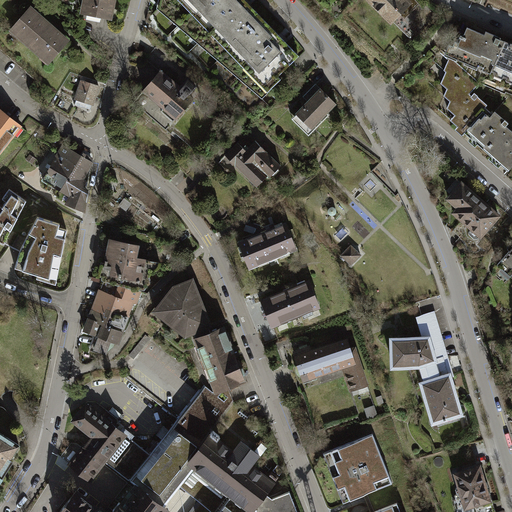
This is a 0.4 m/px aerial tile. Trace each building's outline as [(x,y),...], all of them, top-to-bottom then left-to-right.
[(117,0),(83,0),(81,16),(113,22),(117,0)] [(185,0),(166,0),(160,6),(180,23),(197,6),(190,0),(187,0),(187,1),(185,0)] [(185,0),(187,1),(187,0),(190,0),(197,6),(205,15),(202,18),(213,29),(223,39),(225,37),(233,44),(241,52),(238,56),(249,66),(260,78),(262,75),(270,84),(278,76),(299,56),(281,37),(244,0),(185,0)] [(367,0),(391,23),(405,8),(410,13),(419,3),(416,0),(367,0)] [(197,6),(180,23),(200,40),(213,29),(202,18),(205,15),(197,6)] [(48,67),(70,42),(31,7),(9,32),(48,67)] [(484,34),(467,27),(463,37),(459,35),(456,42),(454,41),(450,53),(486,68),(487,66),(492,69),(503,41),(496,38),(497,36),(485,31),(484,34)] [(213,29),(200,40),(221,58),(233,44),(225,37),(223,39),(213,29)] [(511,45),(503,41),(492,69),(491,70),(498,73),(499,72),(504,74),(503,76),(508,78),(509,76),(511,77),(511,45)] [(233,44),(221,58),(240,74),(249,66),(238,56),(241,52),(233,44)] [(475,81),(453,60),(445,70),(442,78),(448,84),(444,94),(450,100),(446,107),(455,115),(450,119),(467,134),(489,111),(484,107),(487,103),(474,92),(471,95),(467,91),(475,81)] [(282,79),(278,76),(270,84),(262,75),(260,78),(249,66),(240,74),(265,95),(282,79)] [(173,121),(192,99),(188,95),(195,86),(187,79),(180,88),(160,70),(143,90),(164,108),(161,111),(173,121)] [(101,87),(81,81),(75,100),(77,101),(75,106),(91,111),(93,106),(95,107),(101,87)] [(308,102),(291,118),(308,135),(316,127),(326,117),(323,114),(335,103),(325,93),(316,84),(303,97),(308,102)] [(0,150),(20,125),(0,109),(0,150)] [(489,111),(467,134),(508,170),(511,165),(511,130),(506,125),(508,123),(495,111),(492,114),(489,111)] [(62,141),(56,137),(49,150),(55,154),(62,141)] [(281,166),(255,140),(248,148),(240,139),(224,155),(257,187),(266,177),(268,179),(281,166)] [(81,155),(62,146),(43,179),(61,190),(81,155)] [(81,155),(61,190),(70,195),(65,203),(78,209),(81,200),(85,190),(77,186),(80,181),(88,166),(91,162),(92,157),(82,152),(81,155)] [(481,199),(456,179),(446,190),(451,195),(448,198),(458,207),(453,212),(455,214),(463,220),(481,199)] [(26,200),(9,188),(2,198),(5,201),(2,207),(0,205),(0,240),(4,242),(16,220),(26,200)] [(498,215),(481,199),(463,220),(470,226),(471,228),(469,231),(469,234),(474,238),(477,238),(479,235),(480,236),(498,215)] [(463,220),(455,214),(446,225),(453,231),(463,220)] [(59,223),(37,217),(20,248),(15,266),(37,273),(36,277),(56,284),(67,229),(58,227),(59,223)] [(463,220),(453,231),(460,237),(470,226),(463,220)] [(295,248),(286,224),(282,225),(281,223),(274,225),(275,228),(239,242),(249,266),(258,262),(259,265),(267,261),(268,259),(295,248)] [(139,246),(110,239),(102,279),(103,280),(140,291),(150,272),(154,273),(161,262),(137,257),(139,246)] [(511,243),(507,249),(509,251),(497,264),(502,268),(503,267),(511,274),(510,275),(511,277),(511,243)] [(349,245),(339,255),(349,264),(358,254),(353,250),(349,245)] [(173,285),(153,309),(185,335),(193,332),(195,337),(207,333),(205,326),(210,324),(193,278),(173,285)] [(136,303),(140,291),(103,280),(99,290),(132,301),(136,303)] [(318,305),(309,281),(305,282),(305,280),(297,283),(298,285),(262,299),(272,324),(282,320),(283,322),(290,319),(291,316),(318,305)] [(129,312),(132,301),(99,290),(93,307),(112,314),(115,307),(129,312)] [(122,330),(129,312),(115,307),(112,314),(93,307),(89,318),(100,322),(104,323),(122,330)] [(419,365),(424,382),(450,374),(433,313),(418,317),(423,337),(392,338),(392,365),(419,365)] [(96,334),(100,322),(89,318),(84,330),(96,334)] [(118,342),(122,330),(104,323),(96,344),(93,342),(90,347),(98,351),(99,349),(106,352),(113,346),(115,341),(118,342)] [(195,337),(204,358),(218,353),(220,358),(234,353),(223,327),(207,333),(195,337)] [(504,338),(487,343),(493,356),(508,349),(504,338)] [(351,352),(347,339),(309,352),(308,347),(294,352),(298,365),(297,366),(297,369),(298,373),(300,375),(301,374),(304,382),(316,378),(315,375),(343,366),(348,380),(354,378),(359,394),(369,390),(356,351),(351,352)] [(218,353),(204,358),(214,390),(222,387),(244,380),(242,375),(244,372),(242,367),(239,367),(234,353),(220,358),(218,353)] [(450,374),(424,382),(422,382),(432,420),(461,413),(450,374)] [(297,511),(259,417),(252,419),(244,398),(243,397),(232,402),(226,387),(223,389),(222,387),(214,390),(210,391),(202,385),(149,454),(123,434),(102,460),(136,485),(160,504),(176,485),(198,502),(190,511),(297,511)] [(102,460),(123,434),(114,426),(119,420),(106,409),(101,415),(86,403),(73,419),(92,435),(70,463),(89,479),(102,460)] [(0,479),(2,477),(0,476),(0,474),(19,444),(0,432),(0,479)] [(371,433),(322,452),(341,501),(390,482),(371,433)] [(484,482),(479,466),(456,472),(459,483),(455,488),(457,493),(454,498),(456,506),(457,511),(495,511),(487,481),(484,482)] [(160,511),(165,506),(160,504),(136,485),(135,488),(127,482),(122,489),(128,494),(122,502),(117,499),(111,507),(116,511),(103,511),(76,490),(58,511),(160,511)] [(399,511),(395,502),(370,511),(401,511),(402,511),(401,511),(399,511)]
